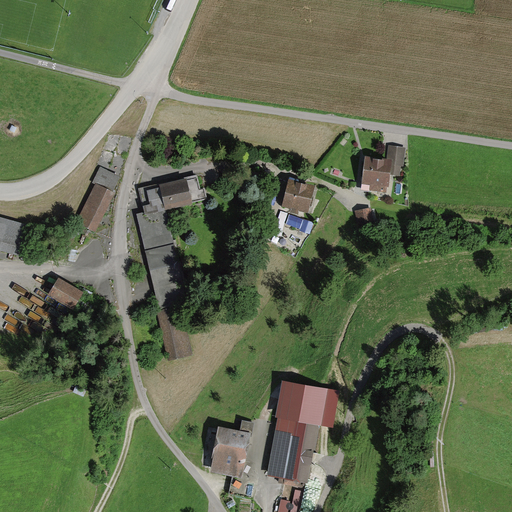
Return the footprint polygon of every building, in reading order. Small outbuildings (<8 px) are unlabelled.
[(394,165),(368,162),(365,190),(391,192),(394,165)] [(122,180),(104,171),(79,225),(97,233),(122,180)] [(148,216),(141,218),(175,356),(191,353),(180,311),(193,308),(170,214),(207,205),(200,175),(141,189),(148,216)] [(316,190),(292,185),(287,210),(312,214),(316,190)] [(38,228),(0,218),(0,250),(29,258),(38,228)] [(88,297),(63,282),(53,298),(78,313),(88,297)] [(326,392),(286,385),(269,481),(309,488),(326,392)] [(252,435),(221,430),(214,473),(245,478),(252,435)] [(294,505),(281,504),(279,511),(298,511),(301,495),(295,494),(294,505)]
